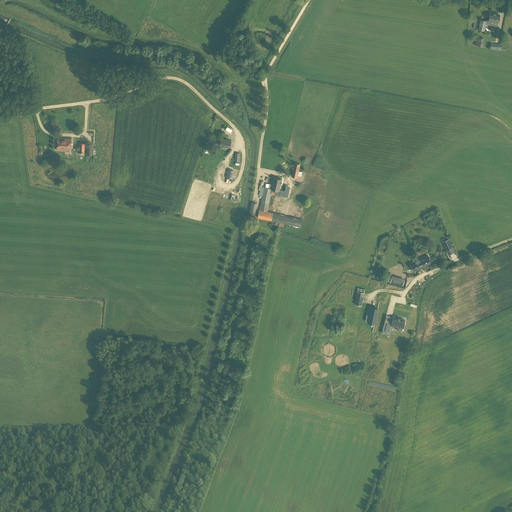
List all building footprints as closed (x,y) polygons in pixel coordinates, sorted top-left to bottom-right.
[(497,26),(499,15),(490,13),(489,21),(479,19),(479,20),(475,19),(473,28),(485,30),(486,24),(497,26)] [(482,47),(484,38),(476,37),(475,45),(482,47)] [(227,127),(224,132),(229,135),(232,130),(227,127)] [(70,150),(70,138),(58,138),(57,149),(70,150)] [(93,155),(94,144),(86,144),(86,155),(93,155)] [(232,179),(234,171),(228,170),(226,178),(232,179)] [(280,186),(282,179),(273,177),(272,184),(269,184),(269,188),(261,186),(260,192),(263,192),(258,218),(301,227),(302,219),(286,216),(284,215),(267,212),(271,193),(285,196),(286,192),(281,191),(282,186),(280,186)] [(226,194),(224,204),(227,204),(226,209),(233,210),(234,205),(239,206),(241,197),(226,194)] [(254,219),(257,204),(252,202),(249,218),(254,219)] [(449,239),(442,242),(447,253),(454,250),(449,239)] [(419,259),(423,267),(431,263),(428,255),(419,259)] [(414,271),(423,267),(419,259),(411,263),(414,271)] [(398,277),(392,275),(390,283),(396,284),(398,277)] [(379,305),(367,303),(366,312),(368,312),(367,320),(375,322),(379,305)] [(393,316),(390,325),(403,329),(405,319),(393,316)]
